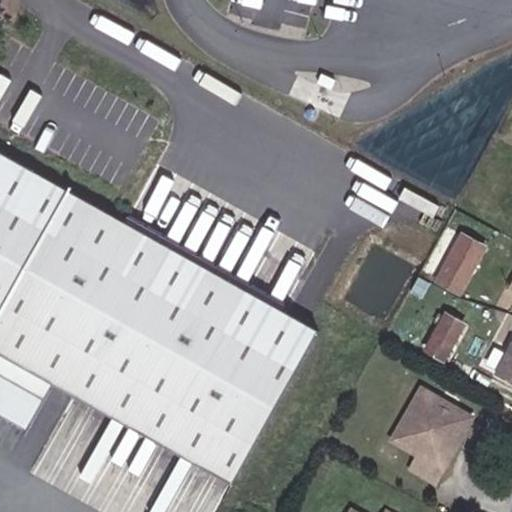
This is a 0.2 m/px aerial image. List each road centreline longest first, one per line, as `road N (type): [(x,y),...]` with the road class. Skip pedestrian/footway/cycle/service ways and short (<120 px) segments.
road 1 (unknown): [(73,2),(415,206)]
road 2 (unknown): [(73,2),(39,77),(46,92),(137,145)]
